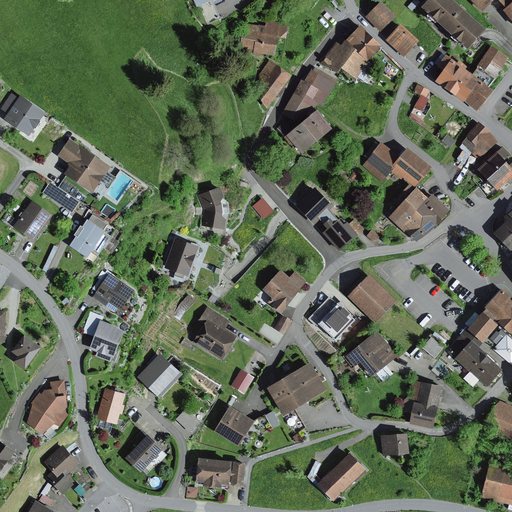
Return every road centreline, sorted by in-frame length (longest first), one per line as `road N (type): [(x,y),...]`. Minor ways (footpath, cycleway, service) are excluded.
road 1 (residential): [(356,12),(278,109),(251,168),(344,263)]
road 2 (residential): [(144,500),(101,471),(58,316),(0,256)]
road 3 (residential): [(293,327),(350,417),(373,426),(434,432),(465,424),(511,377)]
road 4 (residential): [(464,213),(436,168),(392,124),(414,71)]
road 5 (residential): [(464,213),(425,241),(344,263)]
road 6 (residential): [(466,511),(398,503),(344,511)]
